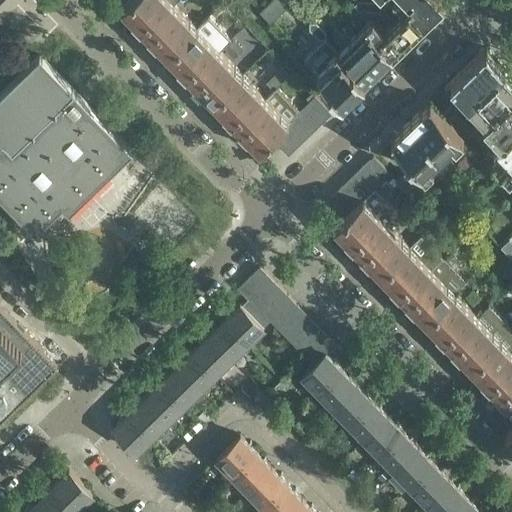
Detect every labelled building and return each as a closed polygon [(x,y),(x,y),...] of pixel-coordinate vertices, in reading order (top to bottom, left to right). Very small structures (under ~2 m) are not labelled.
[(174,4),(170,0),(129,0),(121,8),(132,20),(131,21),(140,30),(141,29),(147,36),(146,37),(156,46),(157,45),(167,56),(197,27),(174,4)] [(444,4),(439,0),(392,0),(392,1),(403,12),(411,5),(426,21),(444,4)] [(365,10),(365,2),(358,1),(354,6),(358,10),(365,10)] [(374,10),(374,2),(365,2),(365,10),(374,10)] [(385,6),(380,2),(374,2),(374,10),(380,11),(385,6)] [(384,62),(426,21),(411,5),(403,12),(386,29),(374,17),(357,33),(384,62)] [(313,31),(319,25),(314,20),(308,20),(308,26),(313,31)] [(225,44),(242,63),(264,43),(248,24),(225,44)] [(324,36),(324,30),(319,25),(313,31),(318,36),(324,36)] [(242,74),(219,51),(197,27),(167,56),(178,67),(177,68),(186,77),(187,76),(193,82),(192,83),(201,93),(202,92),(213,103),(242,74)] [(384,62),(357,33),(338,51),(366,79),(384,62)] [(468,100),(504,66),(486,48),(484,48),(444,87),(457,99),(462,94),(468,100)] [(366,79),(338,51),(337,50),(327,60),(328,61),(315,74),(342,102),(366,79)] [(131,149),(90,106),(77,93),(40,55),(0,93),(0,139),(1,141),(0,142),(0,195),(35,231),(62,205),(69,212),(130,152),(132,150),(131,149)] [(486,119),(511,94),(511,74),(504,66),(468,100),(466,103),(477,115),(480,113),(486,119)] [(288,121),(265,97),(242,74),(213,103),(223,113),(222,114),(231,124),(232,123),(238,129),(237,130),(247,140),(248,139),(259,150),(272,138),(283,127),(286,124),(289,122),(288,121)] [(498,144),(511,130),(511,94),(486,119),(476,129),(494,148),(498,144)] [(311,107),(319,100),(314,95),(307,103),(311,107)] [(315,111),(323,104),(319,100),(311,107),(315,111)] [(463,135),(448,120),(430,101),(411,119),(443,151),(453,141),(455,143),(463,135)] [(315,111),(311,107),(307,103),(304,105),(309,110),(313,114),(317,118),(321,123),(324,120),(319,116),(315,111)] [(319,116),(327,108),(323,104),(315,111),(319,116)] [(297,121),(309,110),(304,105),(293,116),(297,121)] [(324,120),(331,113),(327,108),(319,116),(324,120)] [(301,125),(313,114),(309,110),(297,121),(301,125)] [(306,129),(317,118),(313,114),(301,125),(306,129)] [(290,128),(297,121),(293,116),(288,121),(289,122),(286,124),(290,128)] [(310,134),(321,123),(317,118),(306,129),(310,134)] [(443,151),(411,119),(391,138),(425,172),(434,164),(432,162),(443,151)] [(294,132),(301,125),(297,121),(290,128),(294,132)] [(294,132),(290,128),(286,124),(283,127),(287,130),(291,135),(295,139),(300,143),(302,141),(298,137),(294,132)] [(298,137),(306,129),(301,125),(294,132),(298,137)] [(276,142),(287,130),(283,127),(272,138),(276,142)] [(302,141),(310,134),(306,129),(298,137),(302,141)] [(280,146),(291,135),(287,130),(276,142),(280,146)] [(501,176),(511,165),(511,130),(498,144),(507,153),(492,167),(501,176)] [(284,150),(295,139),(291,135),(280,146),(284,150)] [(288,155),(300,143),(295,139),(284,150),(288,155)] [(369,167),(377,160),(373,156),(365,163),(369,167)] [(374,171),(381,164),(377,160),(369,167),(374,171)] [(374,171),(369,167),(365,163),(363,165),(367,170),(371,174),(375,178),(380,183),(382,180),(378,175),(374,171)] [(378,175),(385,168),(381,164),(374,171),(378,175)] [(359,177),(367,170),(363,165),(355,173),(359,177)] [(511,165),(501,176),(509,185),(511,181),(511,165)] [(382,180),(390,173),(385,168),(378,175),(382,180)] [(363,181),(371,174),(367,170),(359,177),(363,181)] [(423,187),(407,171),(397,180),(413,196),(423,187)] [(348,188),(359,177),(355,173),(344,184),(348,188)] [(367,185),(375,178),(371,174),(363,181),(367,185)] [(352,192),(363,181),(359,177),(348,188),(352,192)] [(372,190),(380,183),(375,178),(367,185),(372,190)] [(356,196),(367,185),(363,181),(352,192),(356,196)] [(352,192),(348,188),(344,184),(341,186),(345,190),(350,195),(354,199),(358,203),(360,200),(356,196),(352,192)] [(363,198),(372,190),(367,185),(356,196),(360,200),(363,198)] [(334,202),(345,190),(341,186),(330,197),(334,202)] [(338,206),(350,195),(345,190),(334,202),(338,206)] [(342,210),(354,199),(350,195),(338,206),(342,210)] [(386,222),(363,198),(360,200),(358,203),(346,214),(333,227),(345,238),(344,239),(353,249),(357,245),(363,251),(359,255),(368,265),(369,264),(380,274),(409,246),(386,222)] [(346,214),(358,203),(354,199),(342,210),(346,214)] [(455,292),(432,269),(409,246),(380,274),(390,285),(389,286),(398,296),(403,291),(409,298),(404,302),(414,311),(415,310),(425,321),(455,292)] [(255,280),(265,271),(260,266),(251,275),(255,280)] [(260,285),(270,276),(265,271),(255,280),(260,285)] [(265,290),(274,281),(270,276),(260,285),(265,290)] [(243,292),(253,283),(248,278),(239,287),(243,292)] [(270,295),(279,286),(274,281),(265,290),(270,295)] [(248,297),(258,288),(253,283),(243,292),(248,297)] [(267,316),(289,295),(288,295),(288,296),(279,287),(280,286),(279,286),(270,295),(267,298),(258,307),(267,316)] [(253,302),(263,293),(258,288),(248,297),(253,302)] [(500,339),(477,316),(455,292),(425,321),(436,332),(435,333),(444,342),(448,338),(454,344),(450,349),(459,358),(460,357),(471,368),(500,339)] [(258,307),(267,298),(263,293),(253,302),(258,307)] [(276,326),(298,305),(297,304),(297,305),(288,296),(289,296),(289,295),(267,316),(276,326)] [(264,327),(242,304),(240,302),(224,318),(248,342),(264,327)] [(0,419),(57,365),(57,364),(0,304),(0,419)] [(286,335),(307,314),(306,315),(298,306),(298,305),(276,326),(286,335)] [(295,345),(316,324),(315,324),(307,316),(308,315),(307,314),(286,335),(295,345)] [(248,342),(224,318),(208,333),(232,358),(248,342)] [(304,354),(326,334),(325,333),(325,334),(316,325),(317,324),(316,324),(295,345),(304,354)] [(232,358),(208,333),(192,349),(216,373),(232,358)] [(327,352),(335,344),(335,343),(334,343),(326,335),(326,334),(304,354),(313,364),(326,351),(327,352)] [(511,351),(500,339),(471,368),(481,379),(480,380),(489,389),(494,385),(500,391),(495,395),(505,405),(506,404),(511,410),(511,351)] [(216,373),(192,349),(177,364),(200,388),(216,373)] [(318,391),(342,367),(327,352),(326,351),(313,364),(302,375),(318,391)] [(200,388),(177,364),(161,379),(185,404),(200,388)] [(333,407),(357,383),(342,367),(318,391),(333,407)] [(185,404),(161,379),(145,395),(169,419),(185,404)] [(348,422),(373,399),(357,383),(333,407),(348,422)] [(169,419),(145,395),(129,410),(153,434),(169,419)] [(364,438),(388,415),(373,399),(348,422),(364,438)] [(153,434),(129,410),(113,426),(137,450),(153,434)] [(379,454),(403,430),(388,415),(364,438),(379,454)] [(394,470),(419,446),(403,430),(379,454),(394,470)] [(232,474),(256,450),(241,434),(216,458),(232,474)] [(410,486),(434,462),(419,446),(394,470),(410,486)] [(247,490),(272,466),(256,450),(232,474),(247,490)] [(425,501),(449,478),(434,462),(410,486),(425,501)] [(263,506),(287,482),(272,466),(247,490),(263,506)] [(93,493),(88,489),(69,469),(53,485),(77,509),(93,493)] [(435,511),(445,511),(465,493),(449,478),(425,501),(435,511)] [(268,511),(287,511),(302,498),(287,482),(263,506),(268,511)] [(73,511),(77,509),(53,485),(37,500),(48,511),(73,511)] [(477,511),(480,509),(465,493),(445,511),(477,511)] [(316,511),(302,498),(287,511),(316,511)] [(48,511),(37,500),(24,511),(48,511)]
